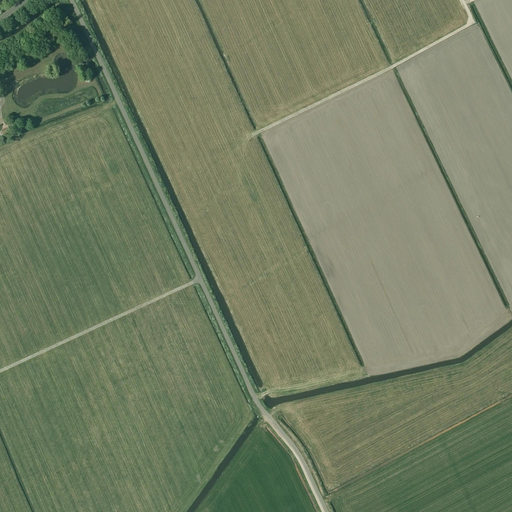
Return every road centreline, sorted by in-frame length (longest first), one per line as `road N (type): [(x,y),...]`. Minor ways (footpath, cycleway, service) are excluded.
road 1 (unclassified): [(325,511),(281,425),(262,411),(70,0)]
road 2 (track): [(463,0),(474,21),(254,135)]
